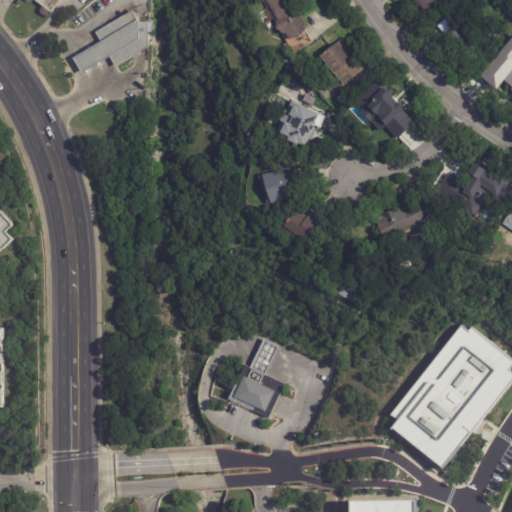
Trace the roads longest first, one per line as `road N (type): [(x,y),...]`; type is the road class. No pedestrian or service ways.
road 1 (primary): [(74,478),(68,220),(43,137),(0,61)]
road 2 (residential): [(511,139),(428,74),(366,0)]
road 3 (residential): [(464,106),(419,156),(353,177)]
